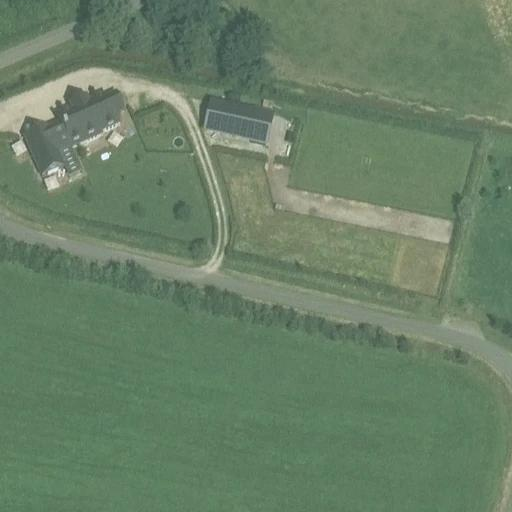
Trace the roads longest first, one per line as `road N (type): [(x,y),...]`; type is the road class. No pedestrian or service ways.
road 1 (unclassified): [(511,377),(461,341),(0,226)]
road 2 (unclassified): [(0,62),(146,0)]
